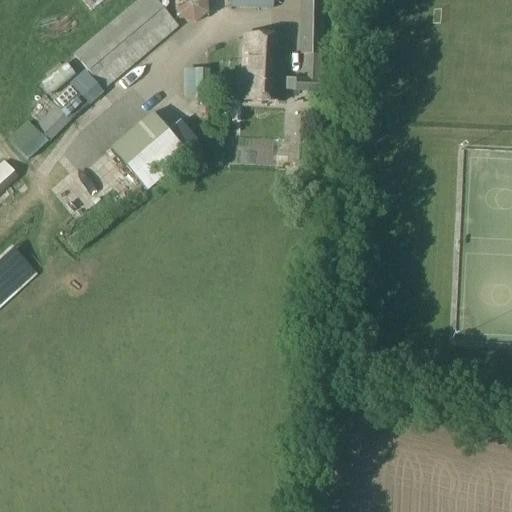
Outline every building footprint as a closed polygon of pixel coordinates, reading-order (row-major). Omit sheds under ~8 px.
[(15,151),(29,164),(46,145),(47,146),(102,92),(177,29),(153,0),(138,0),(72,56),(79,66),(72,72),(81,83),(55,107),(31,132),(15,151)] [(202,0),(175,0),(178,19),(192,25),(204,14),(202,0)] [(272,11),(272,0),(228,0),(228,9),(272,11)] [(300,0),(300,80),(294,79),(284,80),(286,40),(243,37),(239,100),(283,103),(283,92),(318,94),(319,81),(320,55),(322,55),(322,0),(300,0)] [(208,71),(193,71),(193,99),(208,99),(208,71)] [(145,194),(188,157),(151,114),(108,149),(145,194)] [(230,157),(256,159),(257,137),(231,135),(230,157)] [(0,196),(19,179),(3,163),(0,166),(0,196)]
